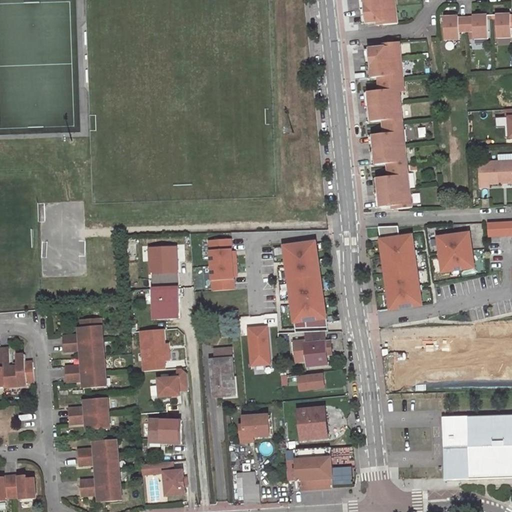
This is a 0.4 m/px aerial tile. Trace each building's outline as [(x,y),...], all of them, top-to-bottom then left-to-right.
[(357,0),(360,23),(366,22),(364,8),(363,0),(357,0)] [(377,26),(397,24),(395,5),(364,8),(366,22),(371,22),(377,21),(377,26)] [(496,18),(497,37),(511,36),(510,28),(511,27),(511,14),(510,14),(510,13),(496,14),(496,18)] [(465,16),(466,30),(474,29),(474,38),(488,37),(487,18),(487,14),(473,15),(473,16),(465,16)] [(444,16),(445,39),(459,38),(459,30),(466,30),(465,16),(458,17),(458,15),(444,16)] [(365,64),(401,60),(399,43),(399,42),(380,44),(380,48),(374,49),(364,50),(365,64)] [(378,77),(383,76),(384,81),(398,80),(403,79),(401,60),(365,64),(367,78),(378,77)] [(370,107),(401,103),(400,92),(398,80),(384,81),(385,89),(379,90),(368,91),(370,107)] [(363,92),(367,122),(372,121),(370,107),(368,91),(363,92)] [(389,124),(403,122),(401,103),(370,107),(372,121),(383,120),(388,120),(389,124)] [(375,150),(406,147),(403,122),(389,124),(390,133),(384,133),(377,134),(373,134),(375,150)] [(368,135),(371,165),(377,165),(375,150),(373,134),(368,135)] [(388,164),(393,163),(393,166),(407,165),(406,147),(375,150),(377,165),(388,164)] [(489,183),(502,182),(502,180),(511,179),(511,160),(479,163),(480,186),(490,186),(489,183)] [(394,176),(389,177),(378,178),(380,192),(410,188),(407,165),(393,166),(394,176)] [(373,178),(376,208),(381,207),(380,192),(378,178),(373,178)] [(392,206),(398,205),(398,209),(412,208),(410,188),(380,192),(381,207),(392,206)] [(511,220),(488,222),(489,237),(511,235),(511,220)] [(424,307),(418,233),(400,235),(400,226),(381,227),(388,310),(424,307)] [(439,234),(442,273),(477,270),(474,232),(439,234)] [(212,291),(237,290),(235,247),(234,247),(233,238),(209,240),(212,291)] [(328,326),(321,240),(286,243),(293,329),(328,326)] [(152,273),(155,316),(166,315),(166,319),(180,318),(178,272),(165,273),(152,273)] [(103,336),(102,326),(99,326),(98,320),(83,321),(83,328),(84,336),(80,336),(64,337),(64,345),(100,342),(99,336),(103,336)] [(272,366),(270,326),(248,327),(250,367),(272,366)] [(141,330),(143,371),(171,369),(170,343),(168,343),(167,329),(141,330)] [(329,364),(326,341),(324,331),(304,332),(308,367),(329,364)] [(403,346),(399,346),(400,369),(401,369),(402,382),(427,381),(426,368),(423,369),(421,346),(427,346),(427,337),(402,338),(403,346)] [(86,359),(105,358),(104,348),(100,348),(100,342),(64,345),(65,353),(81,352),(85,352),(86,359)] [(14,388),(20,388),(20,385),(29,384),(35,384),(34,364),(28,364),(27,356),(18,357),(19,368),(12,368),(11,350),(3,351),(4,369),(5,386),(13,385),(14,388)] [(67,376),(102,373),(102,367),(105,367),(105,358),(86,359),(86,367),(82,367),(66,368),(67,376)] [(236,395),(233,359),(212,361),(215,397),(236,395)] [(190,389),(188,368),(179,369),(180,378),(160,379),(161,397),(182,395),(181,390),(190,389)] [(88,389),(103,388),(107,388),(106,378),(103,378),(102,373),(67,376),(67,383),(83,382),(87,382),(88,389)] [(300,391),(325,388),(323,374),(299,377),(300,391)] [(159,400),(159,379),(151,379),(151,400),(159,400)] [(108,399),(89,401),(89,408),(85,408),(69,410),(70,417),(105,414),(105,407),(108,407),(108,399)] [(329,439),(326,408),(299,410),(302,441),(329,439)] [(105,414),(70,417),(70,425),(86,424),(90,424),(91,431),(110,429),(109,419),(106,419),(105,414)] [(271,435),(269,414),(244,416),(245,437),(271,435)] [(449,480),(511,478),(511,415),(447,417),(449,480)] [(181,443),(182,421),(152,420),(151,442),(181,443)] [(117,440),(96,442),(97,449),(93,450),(78,451),(79,458),(115,456),(114,450),(118,449),(117,440)] [(331,448),(297,451),(297,459),(287,460),(289,482),(299,481),(300,490),(334,488),(331,448)] [(99,472),(120,471),(120,470),(119,462),(115,462),(115,456),(79,458),(79,466),(95,465),(98,464),(99,472)] [(174,471),(173,462),(142,464),(143,474),(165,473),(166,496),(185,494),(184,486),(184,478),(183,471),(174,471)] [(99,472),(99,479),(96,479),(81,481),(81,489),(117,486),(117,485),(117,480),(121,480),(120,471),(99,472)] [(257,484),(256,472),(243,473),(244,486),(245,504),(245,505),(262,503),(260,484),(257,484)] [(12,478),(14,499),(21,499),(29,498),(30,501),(37,501),(35,479),(28,480),(27,476),(12,478)] [(14,499),(12,478),(0,478),(0,500),(7,500),(14,499)] [(102,503),(123,501),(122,492),(118,493),(117,486),(81,489),(82,497),(97,495),(101,495),(102,503)]
